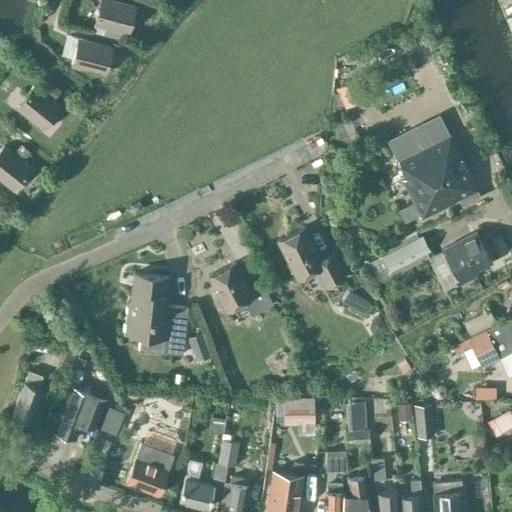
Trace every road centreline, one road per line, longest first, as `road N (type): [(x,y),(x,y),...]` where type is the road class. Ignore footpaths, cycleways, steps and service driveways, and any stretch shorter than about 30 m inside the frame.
road 1 (residential): [(0,328),(16,303),(299,156)]
road 2 (residential): [(174,511),(68,481),(0,446)]
